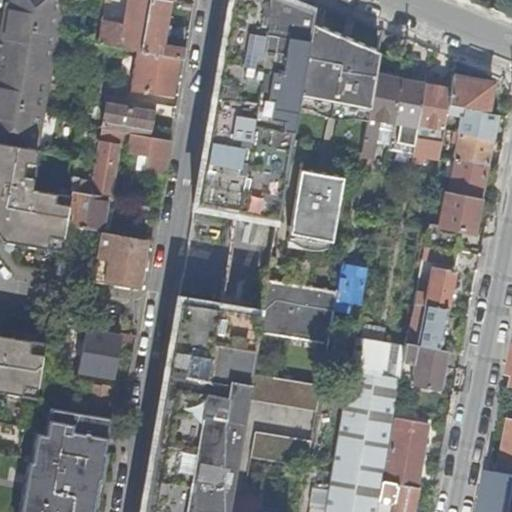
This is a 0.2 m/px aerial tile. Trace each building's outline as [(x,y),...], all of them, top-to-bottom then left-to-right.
[(9,0),(8,10),(5,9),(0,37),(0,38),(3,39),(1,51),(0,51),(0,240),(0,241),(60,251),(64,226),(69,199),(28,191),(61,0),(9,0)] [(126,0),(122,26),(119,48),(137,52),(138,52),(146,0),(126,0)] [(168,1),(163,0),(146,0),(138,52),(178,59),(182,59),(186,39),(163,35),(169,1),(168,1)] [(294,107),(309,22),(311,11),(284,0),(228,0),(193,205),(275,219),(294,107)] [(331,109),(343,36),(309,22),(294,107),(308,109),(312,106),(331,109)] [(122,26),(100,23),(96,44),(119,48),(122,26)] [(378,50),(343,36),(331,109),(336,110),(349,112),(352,116),(360,118),(366,119),(374,74),(378,50)] [(138,52),(137,52),(131,88),(172,95),(178,59),(138,52)] [(399,79),(374,74),(366,119),(360,151),(372,153),(378,119),(391,121),(399,79)] [(451,74),(449,87),(447,104),(486,112),(492,82),(451,74)] [(104,80),(90,77),(90,78),(88,92),(102,95),(104,80)] [(424,83),(399,79),(391,121),(389,134),(413,139),(414,137),(416,123),(424,83)] [(449,87),(424,83),(416,123),(435,127),(433,140),(440,141),(442,129),(447,104),(449,87)] [(152,104),(107,96),(102,128),(146,136),(152,104)] [(496,114),(486,112),(447,104),(442,129),(456,132),(492,138),(496,114)] [(329,116),(331,109),(312,106),(308,109),(312,111),(321,115),(329,116)] [(336,110),(331,109),(329,116),(334,117),(342,117),(352,116),(349,112),(336,110)] [(435,127),(416,123),(414,137),(433,140),(435,127)] [(146,136),(102,128),(99,142),(128,147),(127,153),(138,155),(135,170),(162,174),(168,140),(146,136)] [(456,132),(452,156),(453,157),(487,163),(491,142),(492,138),(456,132)] [(73,177),(71,192),(107,198),(110,198),(117,150),(97,147),(93,175),(92,181),(87,180),(73,177)] [(289,226),(310,229),(323,156),(302,152),(289,226)] [(452,156),(443,155),(440,175),(450,176),(453,157),(452,156)] [(323,156),(310,229),(332,232),(345,159),(323,156)] [(447,191),(480,197),(487,163),(453,157),(450,176),(447,191)] [(432,188),(426,223),(437,225),(444,191),(432,188)] [(426,223),(424,245),(455,249),(457,235),(448,233),(449,227),(473,231),(480,197),(447,191),(444,191),(437,225),(426,223)] [(71,192),(69,199),(64,226),(82,229),(100,232),(107,198),(71,192)] [(206,223),(194,221),(189,245),(202,247),(206,223)] [(82,229),(64,226),(60,251),(56,274),(74,277),(76,265),(82,229)] [(144,239),(100,232),(94,268),(92,280),(136,287),(144,239)] [(424,245),(421,259),(455,265),(458,250),(455,249),(424,245)] [(268,262),(259,313),(256,332),(291,338),(303,268),(268,262)] [(341,262),(339,274),(332,310),(346,312),(348,302),(359,303),(366,267),(341,262)] [(92,280),(94,268),(76,265),(74,277),(92,280)] [(415,290),(413,303),(446,310),(455,270),(431,266),(426,292),(415,290)] [(303,268),(291,338),(326,345),(332,310),(339,274),(303,268)] [(177,299),(139,511),(225,511),(245,398),(249,371),(252,357),(256,332),(259,313),(177,299)] [(413,303),(405,342),(438,348),(446,310),(413,303)] [(358,337),(381,342),(384,330),(361,325),(358,337)] [(83,342),(80,359),(78,371),(113,377),(116,362),(115,361),(119,336),(86,330),(83,342)] [(40,370),(44,343),(0,335),(0,391),(35,397),(40,370)] [(324,506),(323,511),(374,511),(380,480),(398,376),(403,346),(381,342),(358,337),(353,336),(327,494),(324,506)] [(404,342),(403,346),(398,376),(411,378),(410,383),(438,389),(446,349),(438,348),(405,342),(404,342)] [(252,357),(249,371),(264,374),(266,360),(252,357)] [(60,375),(40,370),(35,397),(34,404),(50,407),(55,407),(56,398),(59,385),(60,375)] [(249,371),(245,398),(315,410),(320,384),(264,374),(249,371)] [(60,375),(59,385),(69,387),(70,377),(60,375)] [(108,417),(111,418),(116,388),(85,383),(82,403),(56,398),(55,407),(108,417)] [(102,452),(108,417),(55,407),(50,407),(45,436),(35,434),(30,460),(27,460),(18,511),(91,511),(97,479),(100,479),(105,453),(102,452)] [(396,417),(384,480),(417,487),(428,423),(396,417)] [(511,420),(510,420),(499,474),(511,476),(511,420)] [(305,465),(310,440),(253,429),(249,455),(305,465)] [(301,489),(305,471),(270,464),(266,483),(301,489)] [(508,511),(511,494),(511,476),(499,474),(489,472),(487,472),(478,511),(508,511)] [(384,480),(380,480),(374,511),(412,511),(417,487),(384,480)] [(313,504),(324,506),(327,494),(315,492),(313,504)]
